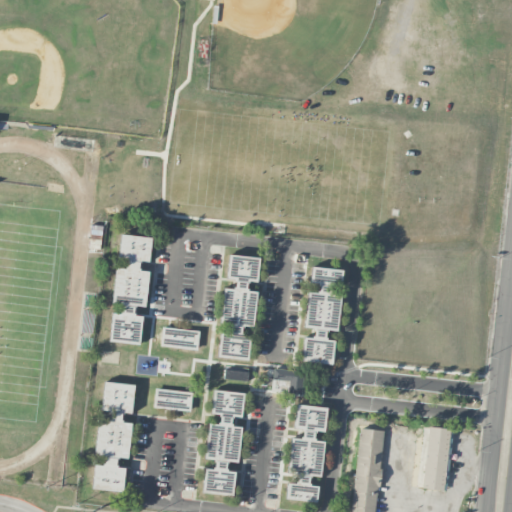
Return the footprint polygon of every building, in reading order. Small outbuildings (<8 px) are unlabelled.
[(151,238),(121,234),(118,258),(148,263),(151,238)] [(226,280),(257,281),(258,257),(228,256),(226,280)] [(112,304),(146,306),(148,272),(139,271),(139,262),(126,261),(126,269),(115,268),(112,304)] [(304,328),(337,331),(340,295),(331,295),(332,285),(341,286),(342,270),(311,267),(310,283),(318,284),(318,293),(307,292),(304,328)] [(224,288),(220,324),(252,328),(256,292),(246,291),(247,282),(235,281),(234,290),(224,288)] [(109,342),(139,345),(142,316),(133,316),(134,307),(122,306),(121,314),(112,313),(109,342)] [(218,359),(248,360),(249,334),(241,334),(241,327),(229,326),(229,334),(219,333),(218,359)] [(198,349),(199,330),(161,328),(160,348),(198,349)] [(304,337),(301,361),(331,365),(334,341),(325,340),(326,331),(313,330),(312,339),(304,337)] [(248,372),(224,369),(223,379),(247,382),(248,372)] [(292,379),(268,378),(267,393),(302,394),(303,371),(292,371),(292,379)] [(134,385),(102,382),(95,456),(128,459),(131,423),(121,422),(122,413),(131,414),(134,385)] [(153,409),(191,411),(191,391),(154,389),(153,409)] [(202,493),(232,496),(235,472),(226,471),(226,462),(237,463),(240,427),(230,426),(231,417),(241,418),(243,393),(213,390),(210,415),(219,415),(218,425),(207,424),(204,459),(215,460),(214,470),(204,469),(202,493)] [(327,408),(296,405),(293,429),(302,430),(301,439),(291,438),(285,499),(316,502),(317,486),(308,486),(309,476),(320,477),(323,442),(314,441),(314,432),(324,433),(327,408)] [(442,490),(449,429),(428,427),(421,488),(442,490)] [(351,511),(375,511),(382,430),(357,429),(351,511)] [(116,458),(104,458),(103,466),(94,465),(92,490),(123,492),(124,468),(116,468),(116,458)]
